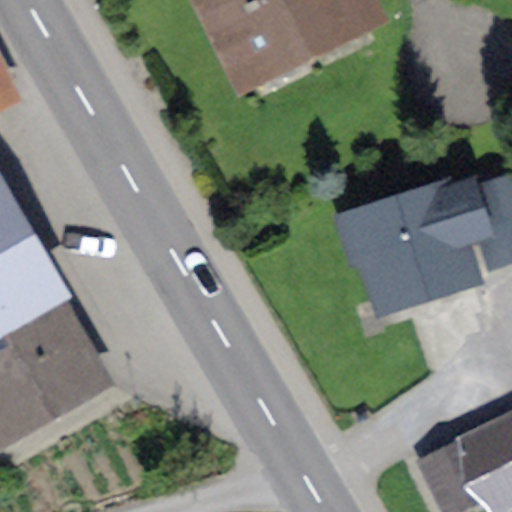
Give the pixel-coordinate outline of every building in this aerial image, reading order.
[(215,0),(250,70),(362,15),(354,0),(215,0)] [(511,180),(470,194),(482,232),(490,257),(511,249),(511,180)] [(482,232),(470,194),(469,190),(346,228),(356,260),(372,255),(384,294),(474,267),(465,238),(482,232)] [(0,428),(0,429),(93,376),(0,215),(0,428)] [(467,445),(428,465),(450,509),(489,489),(467,445)]
